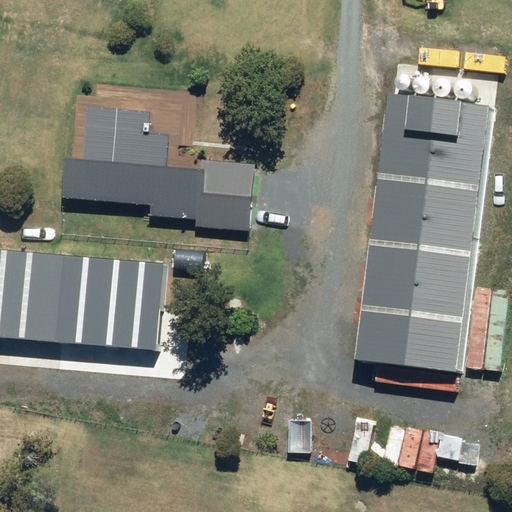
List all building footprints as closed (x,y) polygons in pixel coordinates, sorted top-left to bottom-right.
[(97,98),(78,96),(74,164),(69,164),(66,203),(155,209),(154,220),(199,223),(198,231),(253,235),(258,167),(208,164),(209,156),(180,154),(180,146),(193,147),(197,93),(98,86),(97,98)] [(495,116),(395,103),(361,367),(461,379),(495,116)] [(53,243),(0,241),(0,259),(53,261),(53,243)] [(207,252),(173,251),(172,270),(207,271),(207,252)] [(48,271),(0,270),(0,316),(47,317),(48,271)] [(13,357),(0,357),(0,376),(13,376),(13,357)] [(136,368),(56,357),(51,392),(132,403),(136,368)] [(194,384),(161,379),(154,421),(187,426),(194,384)] [(273,418),(262,416),(259,434),(338,448),(341,429),(313,424),(315,409),(276,403),(273,418)] [(410,428),(378,421),(368,464),(400,471),(410,428)]
